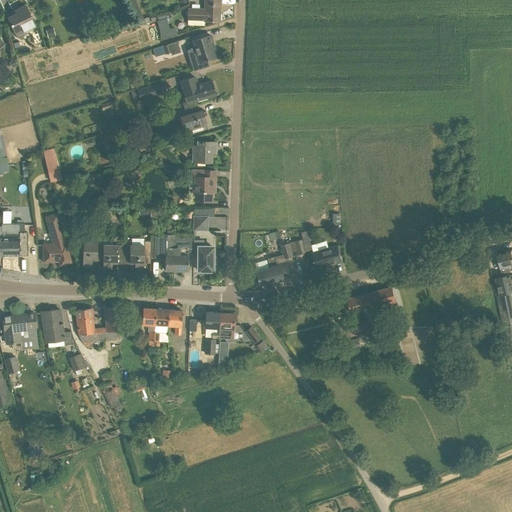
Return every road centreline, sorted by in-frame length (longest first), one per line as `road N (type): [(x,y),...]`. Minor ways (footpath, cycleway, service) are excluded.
road 1 (residential): [(231,298),(240,0)]
road 2 (unclassified): [(246,300),(511,235)]
road 3 (unclassified): [(386,511),(246,300)]
road 4 (residential): [(231,298),(33,291)]
road 5 (track): [(380,498),(511,451)]
